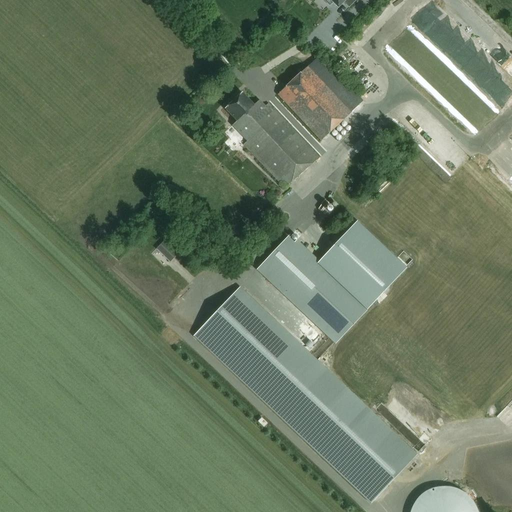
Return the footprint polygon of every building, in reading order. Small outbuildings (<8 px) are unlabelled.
[(289,81),(303,67),(296,60),(282,73),(289,81)] [(322,141),(353,112),(310,66),(279,95),(322,141)] [(244,93),(226,110),(238,123),(233,127),(248,142),(244,146),(285,189),(320,157),(270,104),(267,107),(262,101),(257,106),(244,93)] [(256,270),(334,344),(335,345),(370,309),(406,270),(357,224),(320,262),(315,257),(297,240),(295,242),(290,237),(292,235),(291,234),(289,236),(256,270)] [(168,239),(158,248),(172,263),(182,254),(168,239)] [(371,504),(417,455),(240,287),(193,336),(371,504)] [(458,490),(451,488),(444,487),(437,488),(430,490),(423,494),(418,499),(414,504),(411,511),(410,511),(477,511),(478,511),(475,505),(470,499),(465,494),(458,490)]
